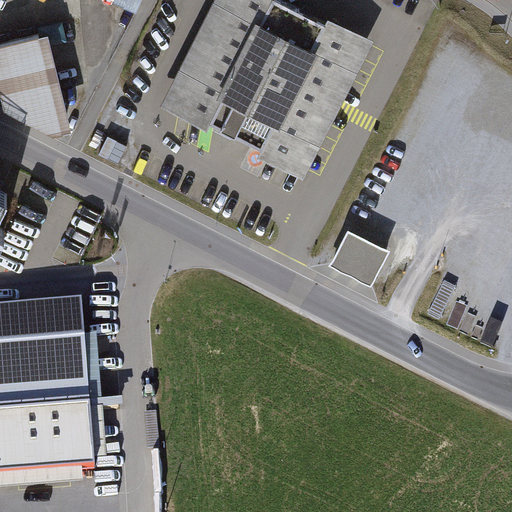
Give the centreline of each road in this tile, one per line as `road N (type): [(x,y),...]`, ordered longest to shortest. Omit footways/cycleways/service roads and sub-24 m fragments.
road 1 (residential): [(511,399),(173,226)]
road 2 (residential): [(173,226),(146,271),(127,328),(139,511)]
road 3 (residential): [(173,226),(0,140)]
road 4 (unknown): [(138,502),(16,511)]
